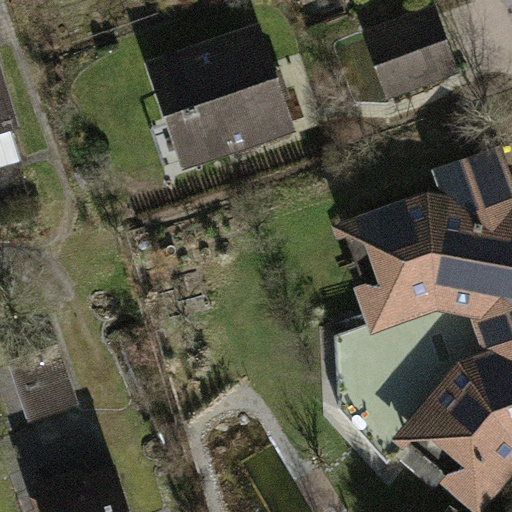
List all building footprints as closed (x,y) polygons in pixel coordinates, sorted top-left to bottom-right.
[(372,35),(392,88),(450,66),(430,14),(372,35)] [(256,33),(156,67),(174,120),(188,115),(201,153),(287,123),(256,33)] [(0,95),(0,211),(32,202),(7,119),(0,95)] [(393,291),(475,307),(474,303),(507,291),(511,264),(511,194),(496,151),(439,171),(451,204),(428,200),(369,221),(393,291)] [(475,307),(492,358),(465,367),(425,415),(481,464),(511,452),(511,289),(507,291),(474,303),(475,307)] [(13,362),(32,417),(74,402),(55,347),(13,362)] [(80,471),(37,485),(45,511),(129,511),(116,472),(84,483),(80,471)]
